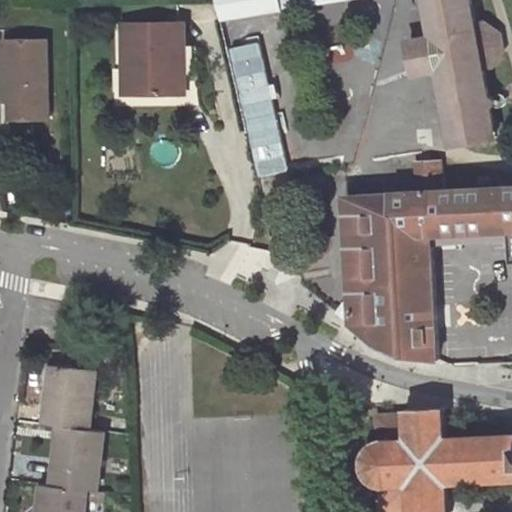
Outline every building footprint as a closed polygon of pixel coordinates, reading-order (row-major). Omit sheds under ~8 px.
[(280,0),(218,0),(220,3),(223,21),(282,11),(280,0)] [(280,0),(282,11),(347,0),(280,0)] [(484,66),(476,25),(471,0),(421,0),(425,3),(429,3),(435,37),(431,38),(425,41),(420,43),(420,47),(419,51),(419,57),(420,62),(422,65),(425,69),(431,72),(441,70),(448,103),(444,103),(442,106),(441,109),(441,113),(444,117),(450,117),(455,144),(497,138),(484,66)] [(487,22),(476,25),(484,66),(495,64),(504,49),(501,35),(487,22)] [(133,95),(132,26),(125,26),(126,95),(133,95)] [(183,96),(181,26),(132,26),(133,95),(183,96)] [(188,26),(181,26),(183,96),(190,96),(188,26)] [(417,74),(431,72),(425,69),(422,65),(420,62),(419,57),(419,51),(420,47),(420,43),(425,41),(431,38),(411,40),(417,74)] [(47,40),(4,40),(4,91),(11,91),(11,101),(11,119),(48,118),(47,40)] [(295,170),(266,42),(233,49),(262,177),(295,170)] [(434,358),(438,360),(431,232),(511,226),(511,187),(446,192),(444,160),(417,162),(418,193),(348,197),(354,295),(340,314),(356,326),(380,347),(404,355),(434,358)] [(274,237),(281,264),(300,260),(293,233),(274,237)] [(52,377),(60,378),(62,364),(54,363),(52,377)] [(90,428),(96,369),(62,364),(60,378),(52,377),(47,423),(61,425),(70,426),(90,428)] [(381,487),(391,489),(392,511),(446,511),(462,511),(461,490),(461,483),(511,480),(511,433),(460,436),(458,409),(388,413),(389,441),(379,444),(371,451),(367,461),(367,471),(372,481),(381,487)] [(60,437),(69,437),(70,426),(61,425),(60,437)] [(86,488),(98,489),(105,430),(90,428),(70,426),(69,437),(60,437),(55,484),(86,488)] [(43,497),(51,497),(53,484),(45,483),(43,497)] [(41,511),(83,511),(86,488),(55,484),(53,484),(51,497),(43,497),(41,511)]
